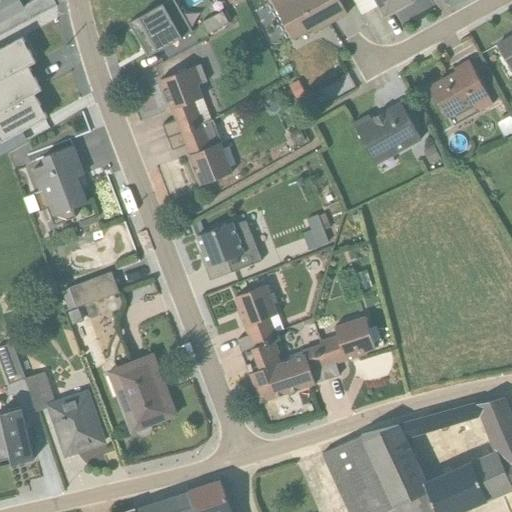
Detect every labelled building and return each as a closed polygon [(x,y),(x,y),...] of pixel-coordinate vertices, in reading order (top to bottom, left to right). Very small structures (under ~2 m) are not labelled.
[(0,0),(0,21),(23,9),(17,0),(0,0)] [(163,0),(131,15),(149,54),(192,34),(176,0),(163,0)] [(270,0),(293,41),(311,31),(314,35),(347,16),(338,0),(270,0)] [(353,0),(362,15),(377,7),(383,19),(415,1),(413,0),(353,0)] [(0,131),(2,137),(51,115),(37,85),(42,82),(31,57),(36,55),(26,31),(0,42),(0,131)] [(511,74),(511,35),(496,45),(511,74)] [(492,106),(468,61),(453,69),(455,71),(455,72),(428,87),(446,120),(447,120),(451,127),(492,106)] [(175,120),(162,126),(167,139),(204,123),(195,102),(204,98),(199,85),(204,84),(204,82),(206,81),(201,66),(200,65),(159,81),(175,120)] [(369,116),(353,125),(376,166),(420,141),(401,104),(371,120),(369,116)] [(185,146),(200,186),(232,174),(222,148),(221,148),(221,146),(212,120),(204,123),(167,139),(172,151),(185,146)] [(83,175),(72,147),(42,158),(44,165),(31,171),(39,192),(33,195),(40,211),(47,209),(54,226),(75,218),(72,209),(86,204),(79,187),(75,189),(72,180),(83,175)] [(433,147),(422,152),(430,165),(440,159),(433,147)] [(315,210),(303,214),(310,231),(302,235),(309,251),(328,244),(323,230),(329,228),(324,214),(318,217),(315,210)] [(233,223),(196,238),(202,253),(199,254),(210,281),(260,261),(245,222),(234,226),(233,223)] [(76,308),(118,293),(111,273),(70,287),(69,289),(62,292),(68,309),(76,308)] [(266,286),(234,298),(238,309),(236,309),(247,338),(236,342),(241,354),(253,349),(252,344),(275,334),(284,331),(277,314),(266,286)] [(367,353),(375,350),(364,317),(333,327),(336,336),(319,342),(320,345),(303,351),(315,384),(339,376),(335,366),(367,355),(367,353)] [(251,369),(254,377),(281,366),(277,356),(279,355),(272,336),(271,336),(252,344),(253,349),(241,354),(247,371),(251,369)] [(10,344),(0,348),(0,364),(8,385),(23,379),(10,344)] [(253,386),(260,403),(315,384),(303,351),(279,360),(281,366),(254,377),(257,384),(253,386)] [(152,356),(109,373),(131,432),(134,431),(137,435),(141,437),(146,437),(149,434),(151,430),(150,425),(168,418),(175,416),(164,385),(152,356)] [(64,459),(106,445),(88,391),(55,402),(45,373),(25,380),(36,412),(46,409),(64,459)] [(511,421),(502,399),(423,418),(420,421),(400,426),(396,426),(361,435),(392,509),(386,511),(461,511),(509,492),(511,491),(511,421)] [(21,409),(0,414),(0,461),(10,459),(12,465),(32,460),(21,409)] [(321,454),(347,511),(386,511),(392,509),(361,435),(321,454)] [(196,511),(231,511),(220,482),(189,492),(196,511)] [(196,511),(189,492),(170,498),(169,500),(165,501),(164,500),(151,505),(149,507),(149,511),(136,511),(136,510),(134,510),(134,511),(196,511)]
